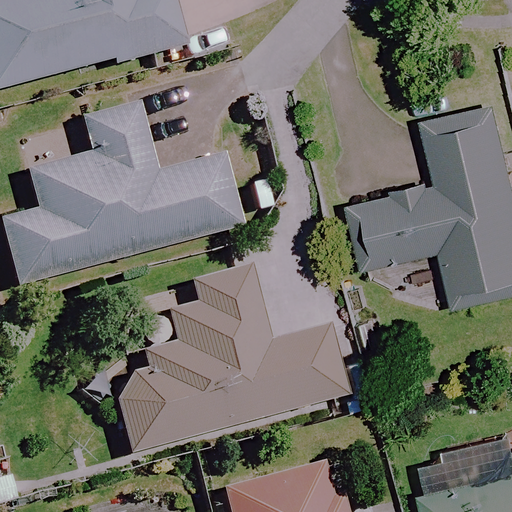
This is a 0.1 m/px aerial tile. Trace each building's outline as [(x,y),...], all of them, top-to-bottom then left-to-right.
[(0,0),(0,89),(182,47),(170,0),(0,0)] [(511,293),(511,156),(501,106),(429,122),(443,185),(355,204),(368,267),(445,250),(457,306),(511,293)] [(155,174),(138,107),(81,122),(90,157),(26,174),(36,215),(0,224),(0,234),(14,288),(237,230),(218,158),(155,174)] [(267,346),(247,270),(187,286),(193,308),(165,315),(173,348),(139,357),(143,370),(108,380),(128,455),(347,397),(329,330),(267,346)] [(338,511),(326,466),(223,492),(227,511),(338,511)] [(511,511),(511,473),(423,496),(427,511),(511,511)]
